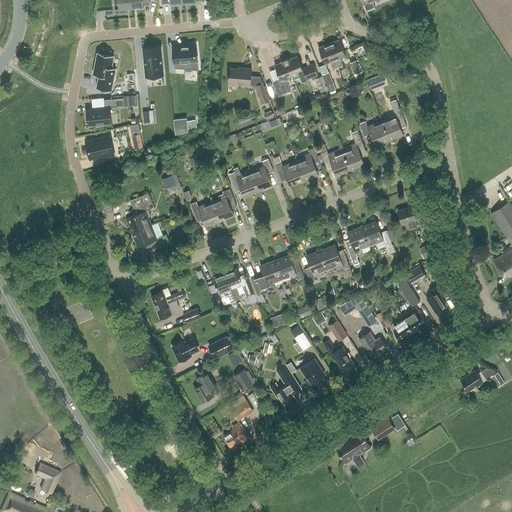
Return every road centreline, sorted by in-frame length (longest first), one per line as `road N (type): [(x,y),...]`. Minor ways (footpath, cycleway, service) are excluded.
road 1 (residential): [(122,285),(72,151),(84,42),(250,21)]
road 2 (residential): [(122,285),(449,157)]
road 3 (unclassified): [(229,486),(493,317)]
road 4 (residential): [(229,486),(167,386),(122,285)]
road 5 (primary): [(109,470),(0,287)]
road 6 (residential): [(449,157),(428,65),(337,18)]
road 7 (residential): [(493,317),(449,157)]
